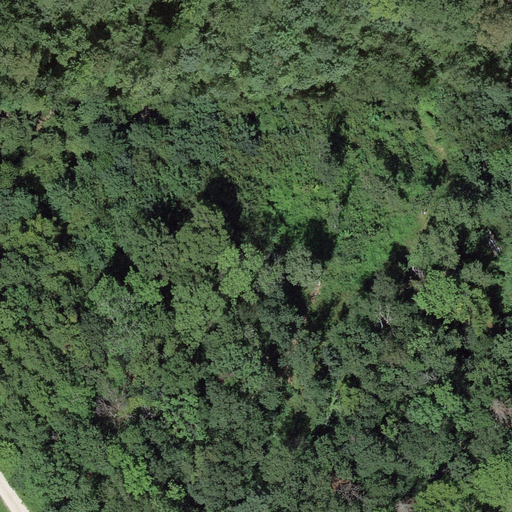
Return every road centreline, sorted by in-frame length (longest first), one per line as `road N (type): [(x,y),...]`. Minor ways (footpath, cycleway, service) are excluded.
road 1 (track): [(0,269),(143,107),(112,0)]
road 2 (track): [(439,139),(410,101),(325,74),(220,79),(143,107)]
